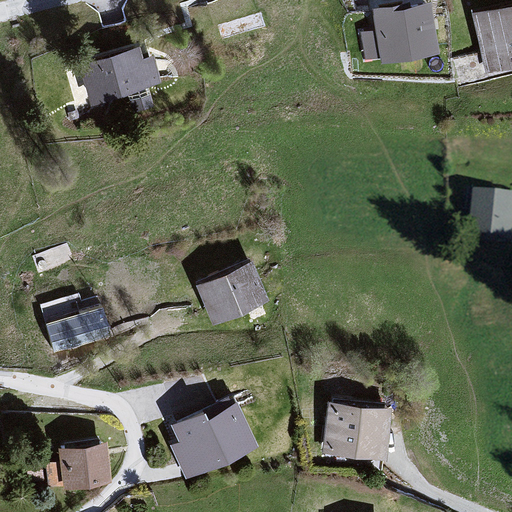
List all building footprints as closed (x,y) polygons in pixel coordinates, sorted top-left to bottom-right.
[(264,29),(254,0),(220,0),(210,4),(224,43),(264,29)] [(423,0),(393,0),(367,5),(379,63),(435,52),(423,0)] [(511,0),(466,11),(481,74),(511,66),(511,64),(509,54),(511,53),(511,0)] [(133,44),(90,56),(102,99),(145,87),(133,44)] [(511,242),(511,196),(469,193),(465,239),(511,243),(511,242)] [(246,256),(190,281),(210,326),(266,301),(246,256)] [(107,335),(95,297),(43,314),(55,351),(107,335)] [(387,405),(322,400),(318,456),(383,460),(387,405)] [(191,411),(166,423),(175,442),(169,445),(179,465),(184,463),(189,474),(254,445),(234,402),(196,420),(191,411)] [(101,439),(52,444),(56,488),(106,483),(101,439)]
